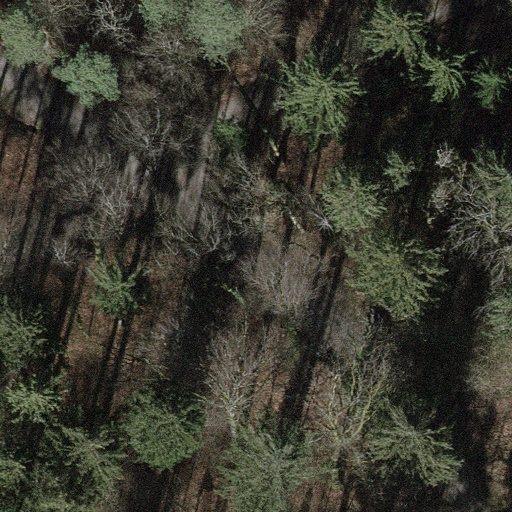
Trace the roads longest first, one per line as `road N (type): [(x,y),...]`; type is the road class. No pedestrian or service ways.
road 1 (track): [(467,511),(425,401),(133,179)]
road 2 (track): [(442,0),(399,15),(133,179)]
road 3 (track): [(133,179),(0,79)]
road 4 (track): [(0,267),(133,179)]
